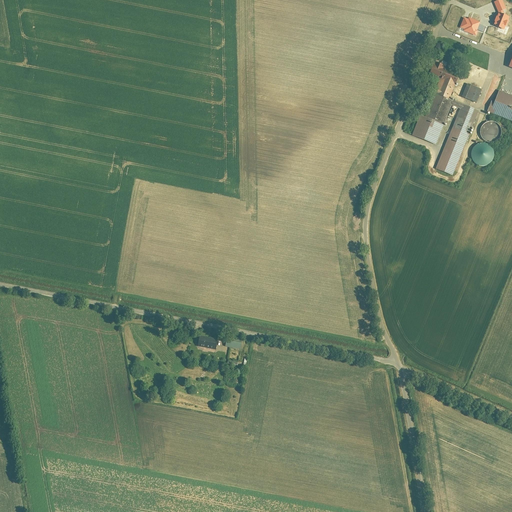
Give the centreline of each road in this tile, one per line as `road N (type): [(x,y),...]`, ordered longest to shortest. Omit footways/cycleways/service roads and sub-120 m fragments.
road 1 (residential): [(396,359),(0,282)]
road 2 (unclassified): [(447,0),(364,216),(379,316),(396,359)]
road 3 (unclassified): [(396,359),(425,511)]
road 4 (track): [(511,414),(399,367)]
